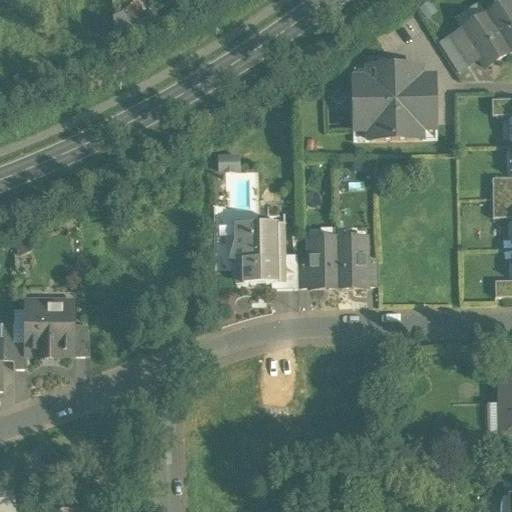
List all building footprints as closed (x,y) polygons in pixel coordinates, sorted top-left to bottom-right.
[(511,3),(511,2),(486,17),(510,54),(511,52),(511,3)] [(486,17),(462,33),(465,39),(479,60),(485,70),(510,54),(486,17)] [(465,39),(454,46),(467,67),(479,60),(465,39)] [(434,78),(420,79),(419,69),(367,70),(368,80),(354,80),(355,132),(368,132),(368,142),(422,141),(422,130),(435,130),(434,78)] [(511,102),(492,103),(492,118),(511,117),(511,102)] [(221,173),(243,171),(242,156),(220,158),(221,173)] [(511,181),(492,182),(493,201),(511,200),(511,181)] [(511,200),(493,201),(493,221),(511,220),(511,200)] [(284,227),(251,227),(252,238),(250,238),(250,239),(234,240),(234,243),(229,263),(234,264),(235,288),(271,287),(286,287),(285,258),(284,227)] [(365,241),(309,243),(309,265),(310,265),(310,291),(366,291),(366,290),(365,290),(365,264),(365,241)] [(297,257),(285,258),(286,287),(271,287),(271,292),(298,292),(297,265),(297,257)] [(365,264),(365,290),(366,290),(366,291),(378,290),(377,263),(365,264)] [(309,265),(297,265),(298,292),(310,291),(310,265),(309,265)] [(511,284),(495,285),(496,300),(511,299),(511,284)] [(45,304),(26,304),(25,345),(25,358),(27,358),(40,358),(40,363),(58,363),(58,358),(72,358),(73,358),(73,329),(67,322),(67,308),(45,308),(45,304)] [(13,327),(0,328),(0,344),(1,344),(1,364),(13,365),(13,327)] [(87,329),(73,329),(73,358),(72,358),(72,361),(89,360),(87,329)] [(25,345),(13,345),(13,373),(27,373),(27,358),(25,358),(25,345)] [(511,378),(499,378),(499,406),(505,406),(506,438),(511,437),(511,378)] [(12,473),(0,472),(0,483),(12,483),(12,473)] [(511,511),(511,483),(506,483),(506,499),(503,506),(502,511),(511,511)] [(14,511),(13,486),(0,486),(0,511),(14,511)]
